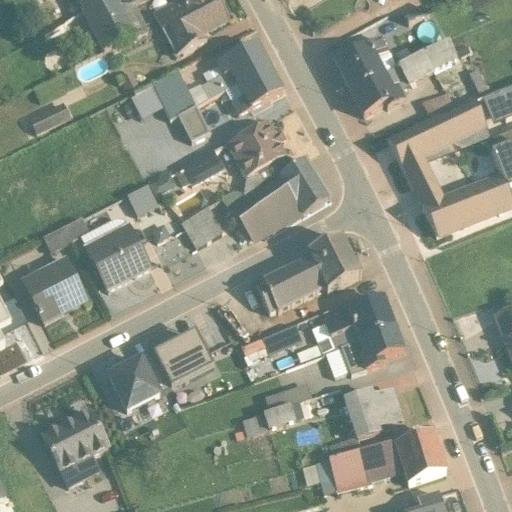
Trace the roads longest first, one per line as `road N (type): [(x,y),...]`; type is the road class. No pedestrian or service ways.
road 1 (residential): [(0,404),(368,215)]
road 2 (residential): [(368,215),(494,511)]
road 3 (residential): [(257,0),(368,215)]
